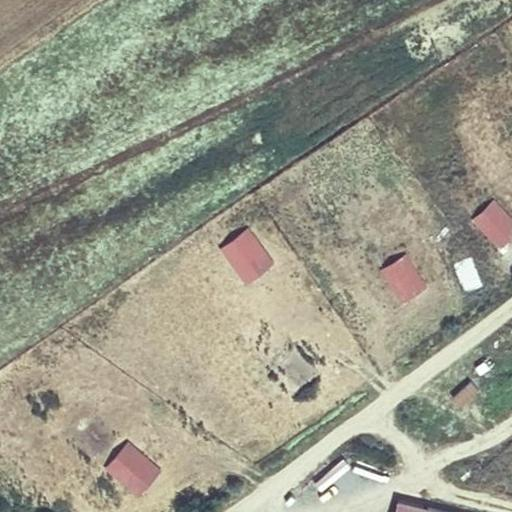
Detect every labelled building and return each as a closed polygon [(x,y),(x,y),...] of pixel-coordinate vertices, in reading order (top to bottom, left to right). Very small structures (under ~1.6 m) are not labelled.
[(450,211),(476,244),(502,223),(476,191),(450,211)] [(341,288),(365,269),(339,237),(315,257),(341,288)] [(307,321),(283,350),(318,378),(342,349),(307,321)] [(12,473),(54,491),(69,458),(27,440),(12,473)] [(419,511),(420,506),(394,500),(391,511),(419,511)]
